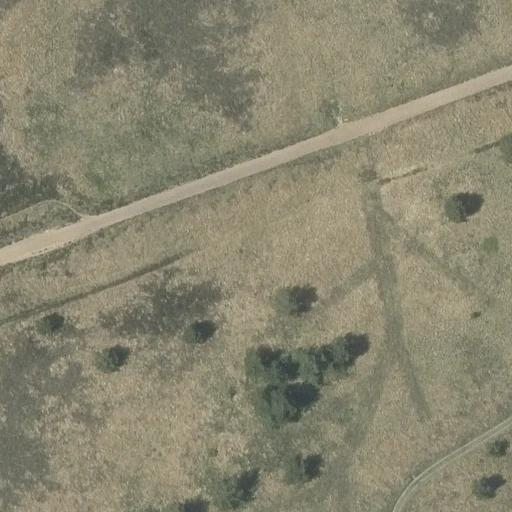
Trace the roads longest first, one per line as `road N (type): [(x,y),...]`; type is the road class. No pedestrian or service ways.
road 1 (track): [(511,73),(0,255)]
road 2 (track): [(395,511),(417,480),(511,419)]
